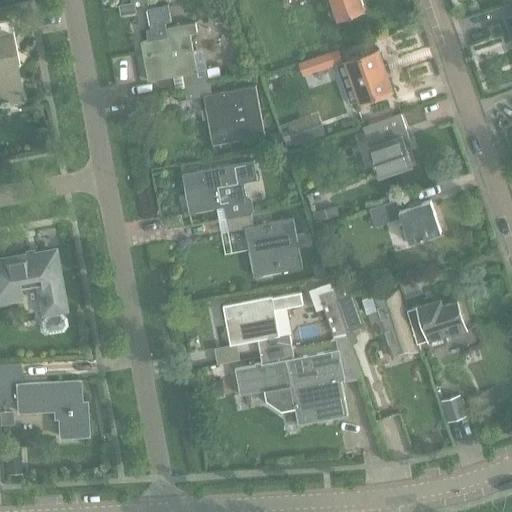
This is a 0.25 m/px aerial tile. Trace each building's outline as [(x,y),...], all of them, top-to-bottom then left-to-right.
[(332,0),(339,19),(365,10),(361,0),(332,0)] [(148,40),(141,41),(148,81),(182,74),(184,87),(210,82),(210,80),(207,69),(197,71),(190,33),(197,32),(195,22),(166,27),(165,22),(171,21),(168,4),(147,8),(151,29),(146,30),(148,40)] [(19,63),(10,18),(0,20),(0,104),(23,100),(16,63),(19,63)] [(483,41),(472,44),(475,58),(486,55),(483,41)] [(392,89),(378,48),(336,63),(350,103),(392,89)] [(330,53),(307,61),(311,72),(334,64),(330,53)] [(209,68),(207,69),(210,80),(211,80),(219,78),(217,67),(216,67),(209,68)] [(210,82),(184,87),(187,99),(203,96),(212,144),(265,134),(256,85),(212,93),(210,82)] [(317,112),(286,123),(294,146),(325,135),(317,112)] [(370,148),(379,176),(412,165),(405,142),(410,140),(401,114),(364,127),(371,148),(370,148)] [(283,145),(280,130),(270,133),(274,147),(283,145)] [(287,158),(283,145),(274,147),(277,161),(287,158)] [(225,205),(227,217),(252,212),(254,210),(251,198),(246,193),(243,182),(257,179),(253,159),(183,172),(190,211),(225,205)] [(430,199),(399,210),(396,199),(369,208),(374,224),(401,215),(410,241),(440,231),(430,199)] [(311,206),(315,223),(343,213),(340,203),(317,210),(316,205),(311,206)] [(303,266),(293,217),(285,219),(254,225),(252,212),(227,217),(229,230),(246,226),(255,275),(294,267),(303,266)] [(47,315),(45,316),(41,321),(42,329),(48,333),(62,330),(67,324),(65,317),(59,314),(58,308),(64,307),(54,250),(0,258),(0,298),(20,295),(18,284),(41,280),(47,315)] [(324,261),(313,263),(315,277),(326,275),(324,261)] [(353,329),(363,326),(348,282),(317,293),(332,336),(346,331),(353,329)] [(259,351),(293,344),(286,307),(303,304),(300,289),(224,304),(231,343),(256,339),(259,351)] [(425,299),(426,303),(408,308),(402,304),(397,289),(376,296),(380,311),(395,357),(420,350),(418,342),(448,333),(452,335),(462,332),(464,327),(466,327),(458,301),(442,305),(440,299),(435,301),(434,296),(425,299)] [(353,329),(346,331),(347,335),(350,344),(357,342),(353,329)] [(295,356),(293,344),(259,351),(261,362),(254,363),(254,365),(235,368),(239,394),(264,390),(266,401),(281,411),(296,409),(299,423),(347,415),(340,380),(342,380),(343,382),(362,378),(350,344),(347,335),(335,338),(337,349),(295,356)] [(20,362),(0,363),(0,399),(18,399),(19,410),(55,408),(55,416),(60,416),(61,435),(89,433),(87,401),(81,402),(80,378),(21,382),(20,362)] [(222,383),(211,386),(213,400),(225,397),(222,383)] [(465,414),(459,395),(443,400),(449,419),(465,414)] [(7,445),(7,471),(20,471),(19,445),(7,445)]
